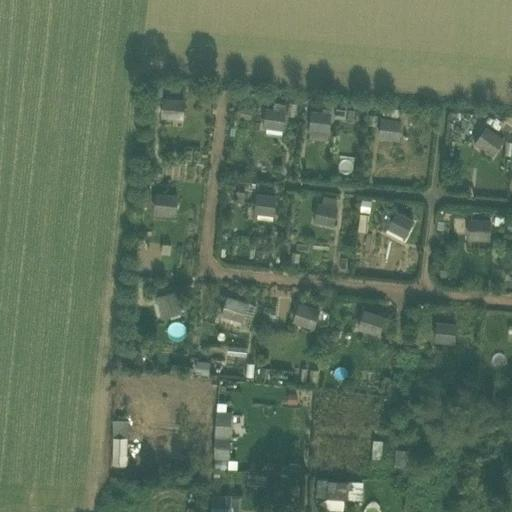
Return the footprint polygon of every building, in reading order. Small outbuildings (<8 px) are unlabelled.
[(182,118),(185,98),(163,95),(161,115),(182,118)] [(286,129),(287,106),(265,105),(263,127),(286,129)] [(333,109),(310,110),(310,134),(333,134),(333,109)] [(400,141),(403,119),(382,116),(379,138),(400,141)] [(475,142),(494,154),(505,136),(487,124),(475,142)] [(254,212),(276,214),(278,193),(256,191),(254,212)] [(156,193),(156,213),(179,213),(179,193),(156,193)] [(321,194),(317,221),(335,224),(340,197),(321,194)] [(387,228),(406,238),(416,218),(397,208),(387,228)] [(491,239),(492,217),(469,216),(468,238),(491,239)] [(158,294),(163,315),(175,313),(170,292),(158,294)] [(221,313),(243,319),(248,300),(226,294),(221,313)] [(292,321),(313,330),(322,309),(301,301),(292,321)] [(359,330),(383,333),(385,312),(362,309),(359,330)] [(436,340),(457,340),(458,320),(437,320),(436,340)] [(215,457),(231,457),(232,409),(216,409),(215,457)] [(363,497),(363,479),(324,479),(323,497),(363,497)] [(230,511),(231,494),(212,494),(212,511),(230,511)]
